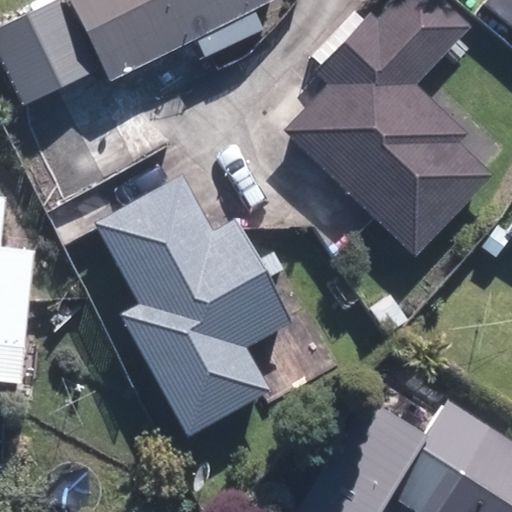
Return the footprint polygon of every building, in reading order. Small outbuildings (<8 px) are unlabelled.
[(248,13),(273,0),(53,0),(0,26),(0,77),(16,109),(94,71),(102,86),(189,42),(198,61),(257,32),(248,13)] [(308,74),(319,85),(274,131),(408,260),(485,181),(449,146),(461,134),(412,87),(465,33),(431,0),(393,0),(371,23),(364,16),(308,74)] [(511,33),(511,0),(481,0),(477,5),(511,33)] [(85,226),(129,309),(111,318),(176,440),(264,393),(239,348),(283,325),(227,221),(205,232),(176,177),(85,226)] [(0,384),(12,386),(25,253),(0,250),(0,384)] [(416,441),(358,403),(286,511),(369,511),(379,497),(402,511),(511,511),(511,449),(441,403),(416,441)]
